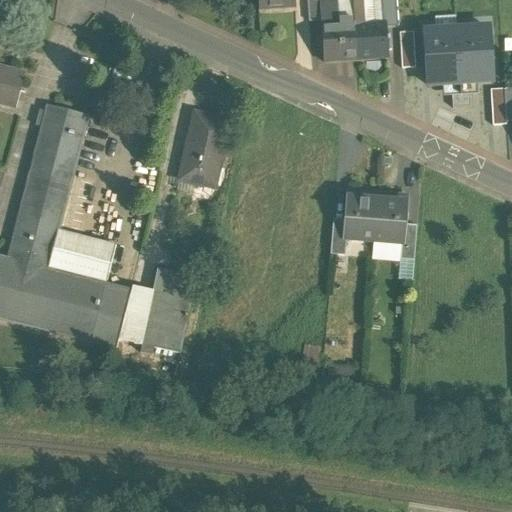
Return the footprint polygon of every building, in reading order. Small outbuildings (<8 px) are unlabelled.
[(294,0),(257,0),(259,10),(295,8),(294,0)] [(319,0),(306,0),(308,23),(320,22),(319,4),(320,4),(319,0)] [(363,0),(353,1),(353,2),(354,29),(365,28),(363,0)] [(370,0),(363,0),(365,28),(387,26),(398,26),(395,0),(370,0)] [(320,4),(319,4),(320,22),(323,64),(357,63),(354,29),(353,2),(320,4)] [(365,28),(354,29),(357,63),(389,60),(388,45),(390,45),(390,42),(388,42),(387,26),(365,28)] [(488,30),(456,32),(460,85),(492,82),(488,30)] [(460,85),(456,32),(424,34),(428,87),(460,85)] [(400,36),(401,70),(415,69),(414,35),(400,36)] [(19,75),(0,70),(0,105),(11,108),(19,75)] [(506,126),(506,123),(504,92),(491,93),(492,127),(506,126)] [(48,109),(8,261),(0,258),(0,321),(90,345),(106,286),(48,271),(58,232),(87,119),(48,109)] [(228,123),(194,115),(180,182),(214,189),(228,123)] [(377,197),(348,195),(346,221),(344,239),(346,240),(373,242),(377,197)] [(405,199),(377,197),(373,242),(400,244),(402,244),(403,226),(405,199)] [(346,221),(333,221),(330,256),(344,257),(346,240),(344,239),(346,221)] [(416,227),(403,226),(402,244),(400,244),(399,262),(413,263),(416,227)] [(116,247),(58,232),(48,271),(106,286),(116,247)] [(196,280),(157,272),(141,347),(142,347),(154,350),(180,356),(196,280)] [(106,286),(90,345),(116,352),(131,292),(106,286)] [(154,350),(142,347),(140,354),(152,356),(154,350)]
